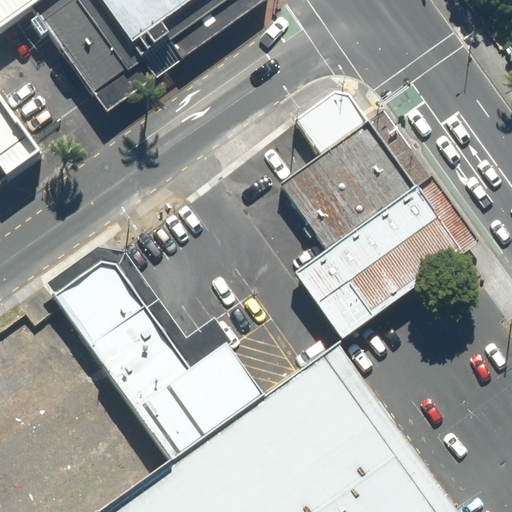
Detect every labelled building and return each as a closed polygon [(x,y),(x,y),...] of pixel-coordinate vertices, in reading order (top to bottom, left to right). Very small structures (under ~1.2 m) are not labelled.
[(0,0),(0,194),(49,159),(0,89),(0,23),(25,6),(106,116),(265,0),(0,0)] [(278,188),(328,255),(417,189),(348,96),(334,92),(292,123),(318,159),(278,188)] [(462,250),(417,189),(328,255),(295,277),(339,338),(462,250)] [(54,295),(177,465),(267,401),(227,345),(192,371),(109,256),(54,295)] [(281,410),(138,511),(466,511),(354,357),(281,410)] [(115,511),(173,469),(96,363),(0,433),(0,511),(115,511)]
